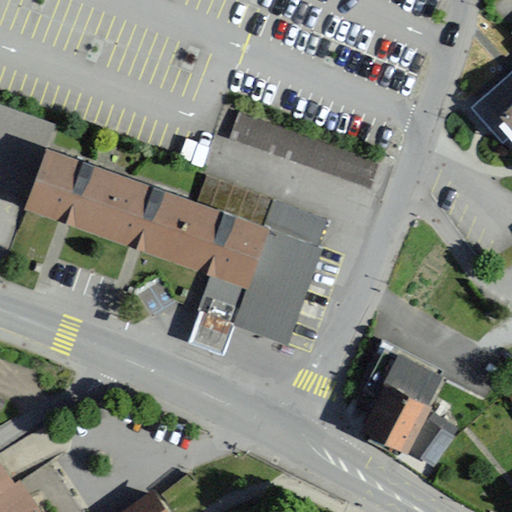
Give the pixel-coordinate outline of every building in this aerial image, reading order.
[(511,102),(497,116),(511,132),(511,102)] [(324,246),(49,150),(58,125),(0,104),(0,182),(34,194),(31,205),(207,267),(183,337),(220,350),(230,321),(290,342),(324,246)] [(377,162),(239,114),(231,138),(369,186),(377,162)] [(435,410),(385,385),(362,431),(412,456),(435,410)] [(457,437),(439,424),(421,451),(439,463),(457,437)] [(171,511),(158,492),(128,511),(38,511),(0,459),(0,511),(171,511)]
